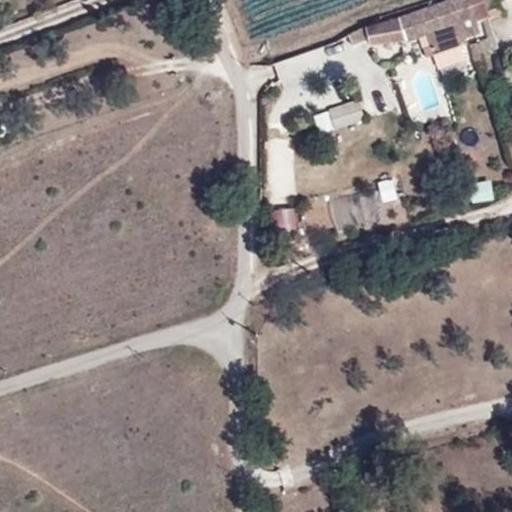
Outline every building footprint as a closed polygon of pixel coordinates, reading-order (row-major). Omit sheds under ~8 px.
[(475,20),(488,16),(482,0),(457,0),(443,5),(441,3),(397,17),(406,40),(426,33),(428,40),(451,32),(453,38),(468,33),(469,36),(478,33),(475,20)] [(482,0),(488,16),(501,11),(497,0),(482,0)] [(406,40),(397,17),(364,27),(368,42),(406,40)] [(454,41),(453,38),(451,32),(428,40),(432,49),(454,41)] [(318,112),(322,131),(366,120),(361,101),(318,112)] [(277,231),(300,229),(299,208),(275,210),(277,231)]
